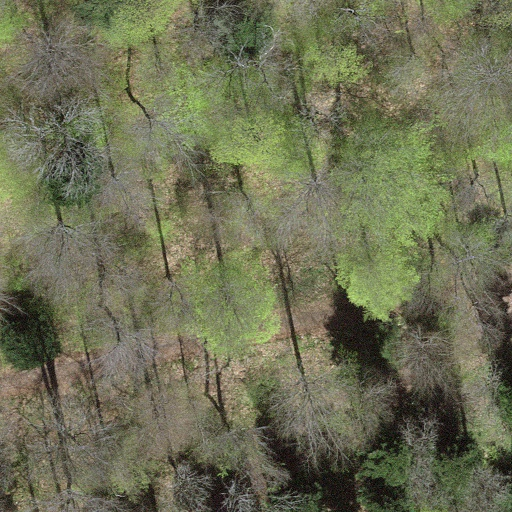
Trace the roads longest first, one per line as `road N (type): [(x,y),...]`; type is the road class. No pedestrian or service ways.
road 1 (track): [(0,370),(113,342),(511,275)]
road 2 (track): [(208,511),(359,398),(511,314)]
